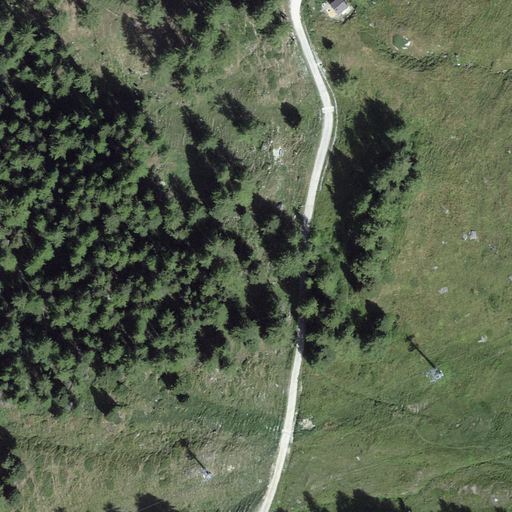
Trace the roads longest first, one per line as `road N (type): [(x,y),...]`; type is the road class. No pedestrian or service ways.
road 1 (track): [(294,0),(329,110),(307,219),(301,337)]
road 2 (track): [(264,511),(301,337)]
